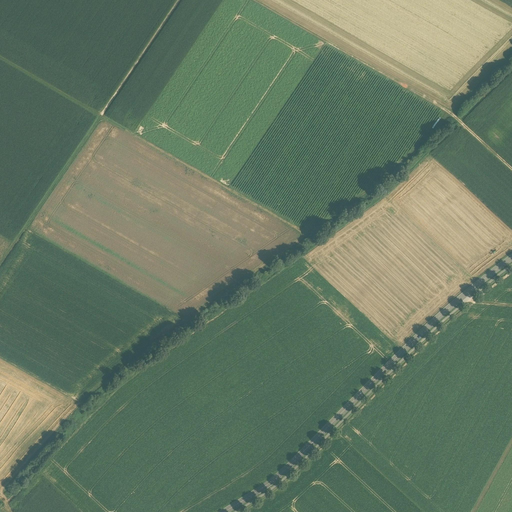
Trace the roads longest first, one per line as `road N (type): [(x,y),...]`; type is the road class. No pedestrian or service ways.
road 1 (track): [(511,54),(388,178),(101,385),(0,494)]
road 2 (track): [(4,511),(107,399),(381,201),(511,75)]
road 3 (tertiary): [(511,258),(437,317),(292,463),(224,511)]
road 4 (track): [(0,59),(310,233)]
road 5 (track): [(181,0),(0,271)]
road 6 (track): [(511,170),(451,115),(251,0)]
